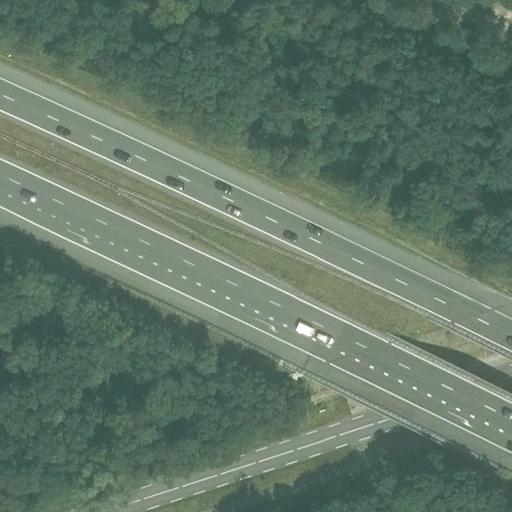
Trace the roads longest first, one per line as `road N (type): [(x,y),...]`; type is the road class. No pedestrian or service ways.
road 1 (motorway): [(0,175),(511,419)]
road 2 (motorway): [(511,335),(0,94)]
road 3 (secondary): [(104,511),(511,380)]
